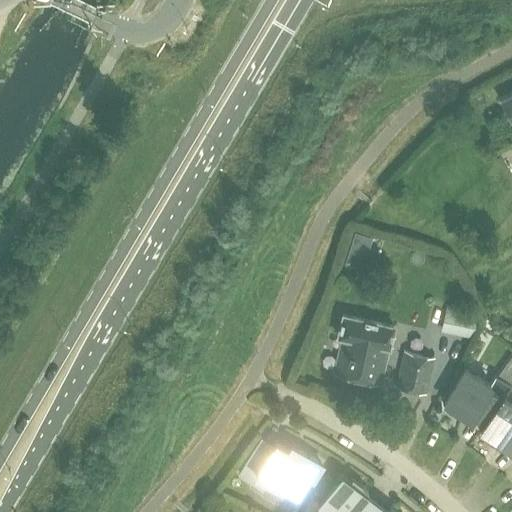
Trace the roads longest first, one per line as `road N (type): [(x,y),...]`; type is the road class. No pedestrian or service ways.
road 1 (primary): [(3,511),(306,0)]
road 2 (primary): [(274,0),(0,463)]
road 3 (residential): [(458,511),(355,434),(252,377)]
